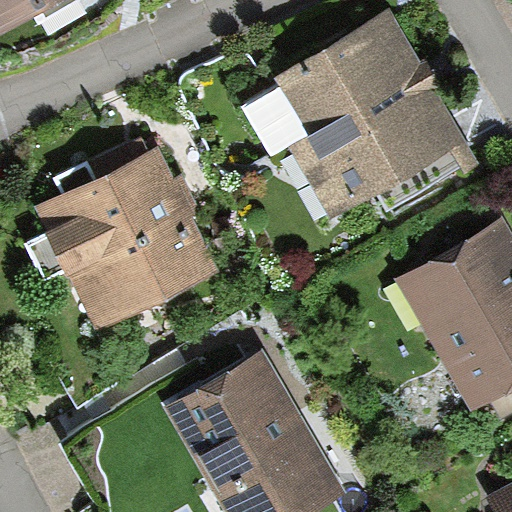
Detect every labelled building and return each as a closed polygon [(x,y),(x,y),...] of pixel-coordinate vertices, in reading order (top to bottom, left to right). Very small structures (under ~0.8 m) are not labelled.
[(0,0),(0,35),(63,0),(0,0)] [(394,13),(275,77),(279,85),(243,104),(273,159),(291,150),(327,216),(373,191),(387,217),(478,168),(394,13)] [(158,149),(36,207),(50,235),(28,245),(44,279),(67,269),(96,330),(217,273),(158,149)] [(511,231),(506,220),(398,278),(470,408),(511,384),(511,231)] [(266,350),(166,407),(225,511),(308,511),(346,491),(266,350)] [(511,511),(511,485),(490,498),(497,511),(511,511)]
